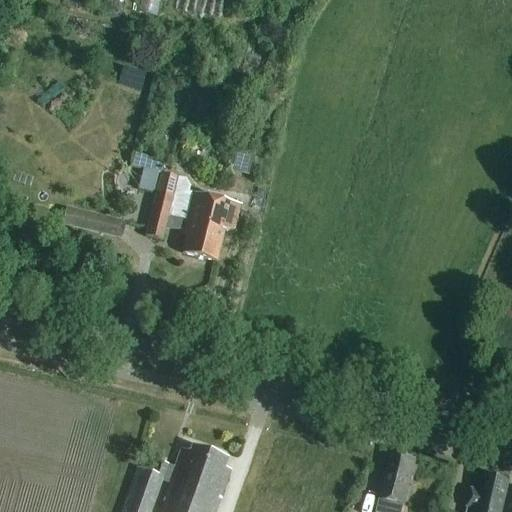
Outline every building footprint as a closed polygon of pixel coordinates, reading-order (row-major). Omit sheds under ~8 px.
[(138,192),(156,196),(161,176),(143,171),(138,192)] [(161,176),(156,196),(172,200),(167,220),(172,222),(172,219),(226,233),(234,232),(240,207),(189,194),(190,189),(187,182),(161,176)] [(172,200),(156,196),(146,238),(162,242),(165,227),(183,232),(182,236),(186,238),(182,255),(216,264),(223,233),(226,233),(172,219),(172,222),(167,220),(172,200)] [(65,212),(62,228),(103,238),(106,221),(65,212)] [(161,461),(160,464),(154,462),(151,471),(140,467),(123,511),(148,511),(161,480),(169,483),(157,511),(216,511),(232,471),(228,470),(231,461),(197,447),(194,453),(186,449),(184,453),(180,451),(174,466),(161,461)] [(416,462),(392,456),(381,500),(380,499),(377,511),(402,511),(404,506),(405,507),(416,462)] [(502,511),(509,483),(488,479),(485,494),(472,492),(468,509),(467,511),(502,511)]
